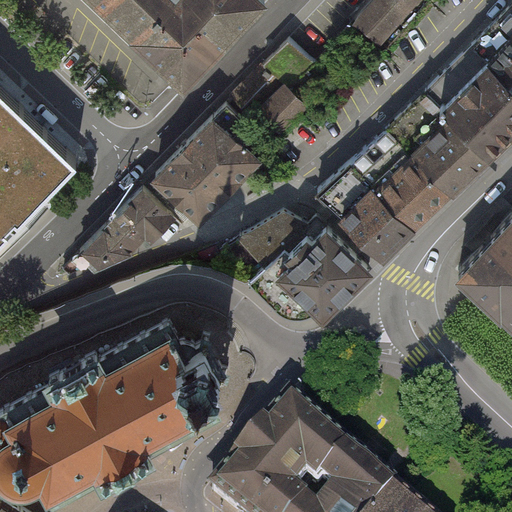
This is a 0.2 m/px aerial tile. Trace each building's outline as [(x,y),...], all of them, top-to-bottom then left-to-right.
[(106,0),(190,77),(260,0),(106,0)] [(374,0),(357,20),(380,41),(415,0),(374,0)] [(511,3),(500,15),(511,28),(511,3)] [(475,42),(511,79),(511,28),(500,15),(475,42)] [(290,36),(234,94),(256,115),(263,108),(282,128),(306,103),(293,89),(318,63),(290,36)] [(511,79),(475,42),(428,87),(488,153),(511,129),(511,79)] [(0,238),(2,237),(79,155),(0,81),(0,238)] [(390,125),(452,186),(488,153),(428,87),(390,125)] [(249,123),(226,101),(187,141),(157,172),(201,215),(271,146),(259,129),(250,137),(241,129),(249,123)] [(353,158),(415,222),(452,186),(390,125),(353,158)] [(326,197),(383,253),(415,222),(353,158),(334,174),(318,188),(326,197)] [(149,241),(175,215),(144,185),(65,265),(72,272),(130,247),(142,235),(149,241)] [(286,207),(224,246),(249,276),(247,277),(265,295),(280,311),(286,315),(293,317),(300,318),(306,317),(311,315),(316,313),(320,309),(324,312),(370,266),(318,214),(309,222),(286,207)] [(511,207),(490,230),(456,266),(511,318),(511,207)] [(174,324),(171,319),(169,319),(169,318),(163,321),(164,322),(147,331),(146,330),(141,333),(141,334),(125,343),(124,342),(118,345),(119,346),(102,355),(102,354),(99,355),(96,350),(86,356),(86,357),(82,359),(74,363),(66,368),(61,371),(61,369),(50,375),(50,376),(52,380),(50,382),(50,383),(34,392),(33,391),(28,394),(28,395),(11,403),(11,402),(5,405),(6,406),(0,409),(0,440),(0,441),(0,440),(0,470),(1,472),(3,475),(2,476),(7,480),(8,478),(10,480),(14,481),(17,482),(21,483),(26,483),(26,484),(33,482),(33,481),(36,480),(40,477),(41,476),(43,478),(44,478),(46,483),(45,484),(48,489),(49,489),(51,491),(50,492),(53,497),(54,497),(55,498),(61,495),(60,494),(76,485),(77,486),(83,483),(82,482),(99,473),(99,474),(102,473),(104,477),(104,476),(105,477),(116,472),(115,471),(119,468),(120,469),(127,465),(136,460),(136,459),(140,457),(141,459),(151,453),(151,452),(151,451),(149,447),(152,446),(151,445),(168,436),(168,437),(174,434),(173,433),(190,424),(191,425),(196,422),(195,421),(219,409),(216,402),(215,403),(214,399),(212,394),(211,395),(208,390),(211,388),(213,385),(214,382),(215,379),(215,377),(214,374),(219,370),(227,374),(229,366),(223,364),(216,351),(210,339),(212,333),(204,331),(201,340),(197,342),(195,340),(193,338),(190,337),(189,337),(186,336),(183,337),(180,338),(175,327),(174,327),(173,324),(174,324)] [(324,377),(312,390),(321,398),(333,384),(324,377)] [(295,397),(212,490),(241,511),(298,511),(347,446),(295,397)] [(347,446),(298,511),(378,511),(396,487),(347,446)] [(424,511),(396,487),(378,511),(424,511)] [(32,511),(0,491),(0,511),(32,511)]
